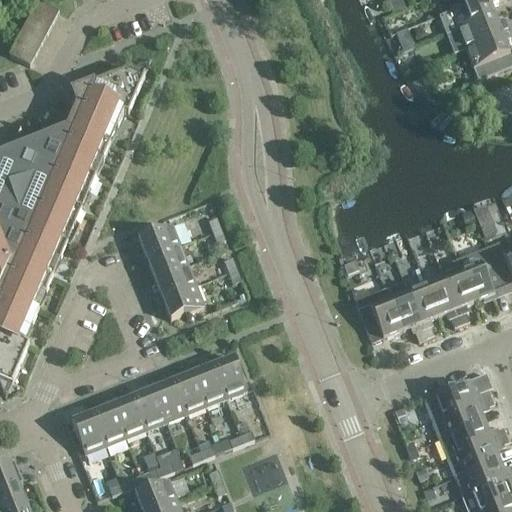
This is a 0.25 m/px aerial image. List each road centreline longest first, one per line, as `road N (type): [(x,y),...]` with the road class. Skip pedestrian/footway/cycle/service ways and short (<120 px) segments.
road 1 (residential): [(345,405),(258,200),(255,87),(221,0)]
road 2 (residential): [(46,386),(138,351),(107,271),(87,278)]
road 3 (residential): [(0,107),(46,89),(86,16),(126,0)]
road 4 (residential): [(345,405),(490,343)]
